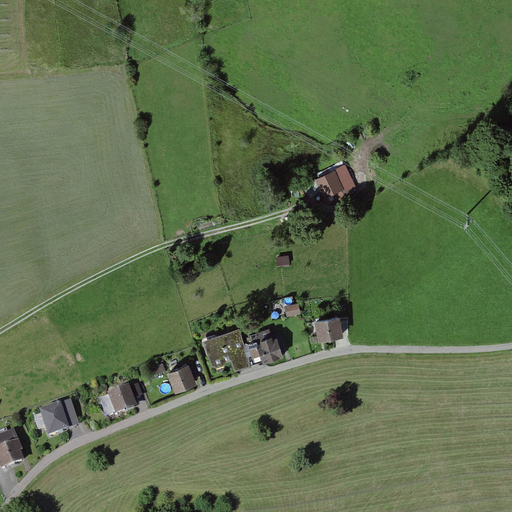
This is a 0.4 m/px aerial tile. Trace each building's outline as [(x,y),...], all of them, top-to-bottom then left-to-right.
[(347,164),(312,180),(324,204),(358,189),(347,164)] [(301,305),(288,307),(290,316),(302,314),(301,305)] [(344,318),(319,322),(322,340),(347,336),(344,318)] [(243,331),(206,340),(212,366),(219,369),(225,368),(226,362),(233,361),(235,370),(251,367),(243,331)] [(282,338),(263,343),(268,363),(287,357),(282,338)] [(192,365),(170,373),(178,392),(199,384),(192,365)] [(140,386),(109,396),(116,417),(139,409),(136,399),(144,396),(140,386)] [(74,402),(41,414),(49,436),(82,424),(74,402)] [(16,432),(0,437),(0,458),(4,470),(26,462),(16,432)]
